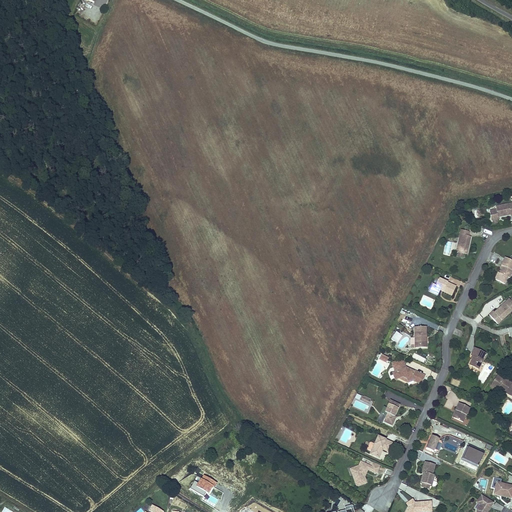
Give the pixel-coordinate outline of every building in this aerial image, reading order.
[(511,217),(511,208),(509,209),(509,207),(497,209),(497,212),(490,212),(492,223),(499,221),(499,217),(501,217),(501,218),(511,216),(511,218),(511,217)] [(457,255),(459,255),(464,256),(467,257),(471,239),(469,239),(470,234),(462,233),(457,255)] [(503,269),(502,272),(500,276),(499,275),(495,283),(505,287),(508,280),(510,280),(511,275),(511,272),(511,270),(511,263),(505,261),(502,268),(503,269)] [(437,287),(433,286),(430,292),(439,295),(441,290),(444,291),(444,293),(452,297),(456,288),(440,280),(437,287)] [(488,318),(494,324),(497,320),(501,324),(511,313),(511,306),(509,303),(494,316),(492,315),(488,318)] [(415,349),(427,349),(427,329),(414,329),(415,349)] [(403,337),(396,332),(391,340),(397,345),(403,337)] [(470,366),(479,371),(485,355),(474,350),(471,357),(474,358),(470,366)] [(389,360),(382,356),(379,361),(386,364),(389,360)] [(408,380),(409,383),(410,383),(415,381),(422,385),(425,377),(414,372),(412,372),(407,370),(405,364),(401,362),(393,365),(397,374),(394,375),(396,381),(400,380),(404,378),(408,380)] [(511,386),(503,381),(500,385),(494,382),(490,389),(496,394),(498,392),(510,400),(511,397),(511,386)] [(388,417),(385,423),(394,427),(397,421),(395,420),(396,417),(401,407),(392,403),(386,416),(388,417)] [(455,411),(457,412),(454,419),(463,423),(469,410),(458,405),(455,411)] [(457,452),(461,441),(445,435),(441,446),(457,452)] [(427,451),(435,454),(440,442),(433,438),(427,451)] [(380,460),(382,454),(380,453),(382,450),(384,451),(389,453),(393,445),(379,439),(371,456),(380,460)] [(459,462),(476,470),(483,455),(466,447),(459,462)] [(418,482),(419,482),(427,484),(429,485),(432,474),(430,474),(433,463),(423,460),(419,471),(421,471),(418,482)] [(381,467),(376,464),(374,469),(364,464),(362,468),(355,471),(353,475),(358,489),(368,485),(366,479),(364,477),(367,471),(369,471),(378,475),(381,467)] [(511,485),(496,483),(493,496),(511,499),(511,485)] [(488,511),(494,504),(481,496),(476,504),(480,506),(477,511),(476,511),(488,511)] [(429,500),(413,500),(406,504),(401,511),(412,511),(414,510),(429,510),(429,500)]
